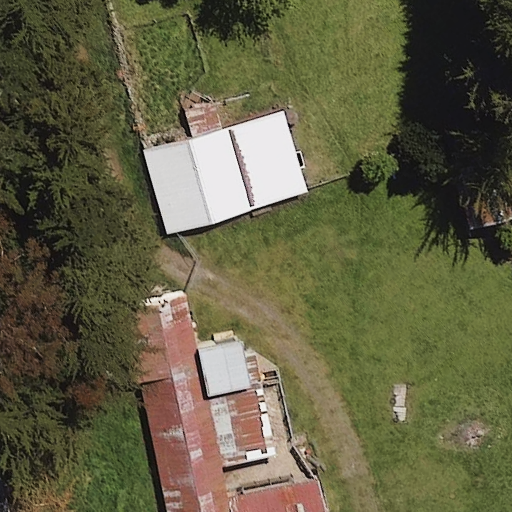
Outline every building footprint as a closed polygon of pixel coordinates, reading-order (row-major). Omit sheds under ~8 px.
[(184,120),(190,137),(146,151),(171,230),(307,187),(281,107),(219,127),(213,110),(184,120)] [(511,151),(457,162),(468,221),(511,212),(511,151)] [(228,511),(188,298),(128,309),(165,511),(228,511)] [(249,381),(240,335),(198,343),(207,389),(249,381)] [(267,381),(209,392),(222,461),(280,450),(267,381)] [(325,511),(319,478),(231,494),(234,511),(325,511)]
